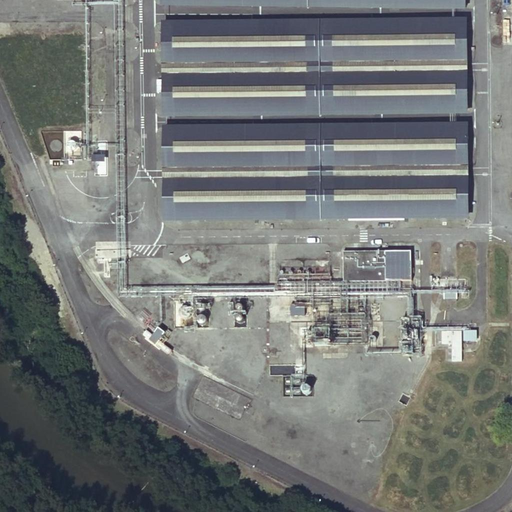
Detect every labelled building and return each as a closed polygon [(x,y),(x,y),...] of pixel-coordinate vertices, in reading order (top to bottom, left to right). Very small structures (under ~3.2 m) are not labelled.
[(308,0),(308,7),(466,9),(466,0),(308,0)] [(165,62),(467,59),(466,21),(165,24),(165,62)] [(166,75),(467,73),(467,59),(165,62),(166,75)] [(467,111),(467,73),(166,75),(166,113),(467,111)] [(51,104),(51,125),(85,125),(85,104),(51,104)] [(467,163),(467,126),(166,130),(166,167),(467,163)] [(83,160),(83,131),(42,132),(51,160),(83,160)] [(167,181),(467,177),(467,163),(166,167),(167,181)] [(468,217),(467,177),(167,181),(167,221),(468,217)] [(411,281),(411,252),(345,251),(345,281),(411,281)] [(423,355),(423,320),(403,320),(404,355),(423,355)] [(461,341),(461,331),(452,332),(452,344),(452,361),(461,361),(461,341)] [(475,341),(475,331),(463,331),(463,341),(475,341)] [(451,344),(451,332),(442,332),(442,344),(451,344)] [(252,399),(205,377),(195,397),(242,420),(252,399)]
